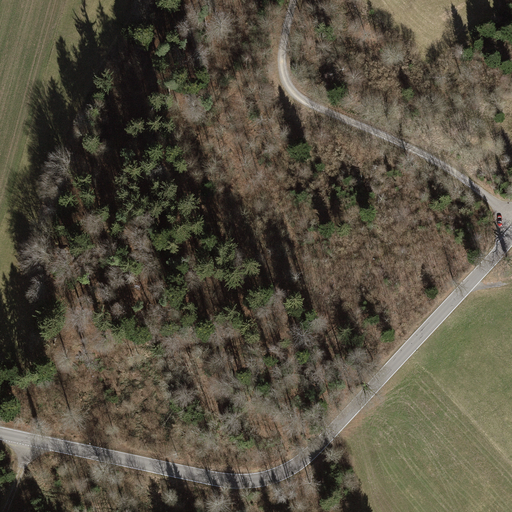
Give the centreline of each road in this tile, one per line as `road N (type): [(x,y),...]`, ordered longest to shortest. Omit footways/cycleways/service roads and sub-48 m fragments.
road 1 (tertiary): [(511,234),(322,449),(291,471),(259,482),(219,482),(0,433)]
road 2 (track): [(511,218),(431,158),(306,105),(285,82),(281,57),(294,0)]
road 3 (track): [(466,180),(290,296)]
